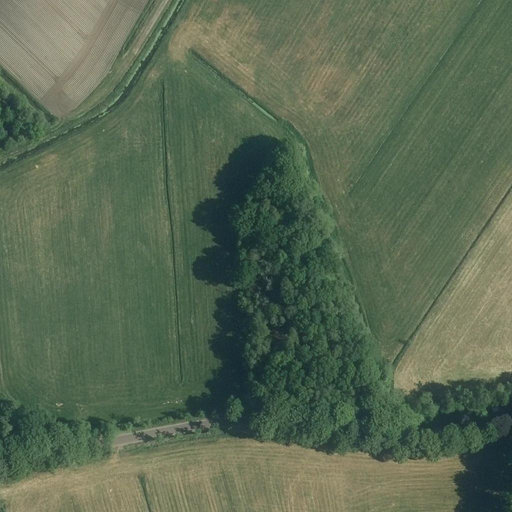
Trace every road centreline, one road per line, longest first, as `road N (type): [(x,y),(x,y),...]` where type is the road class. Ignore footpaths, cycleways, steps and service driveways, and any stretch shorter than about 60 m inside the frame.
road 1 (tertiary): [(511,421),(442,437),(228,422),(0,463)]
road 2 (track): [(0,154),(97,102),(135,51)]
